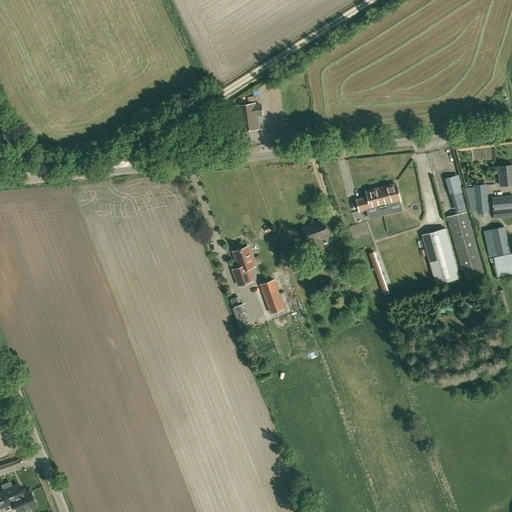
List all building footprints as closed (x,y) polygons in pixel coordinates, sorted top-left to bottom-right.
[(257,128),(254,103),(231,106),(232,113),(241,112),(243,130),(257,128)] [(511,183),(511,164),(498,166),(500,185),(511,183)] [(359,210),(366,209),(375,206),(376,211),(382,210),(383,215),(392,213),(390,205),(400,203),(399,200),(400,200),(396,184),(366,191),(368,197),(357,200),(359,210)] [(485,184),(474,185),(477,211),(488,210),(485,184)] [(511,215),(511,195),(492,197),(494,217),(511,215)] [(466,211),(446,217),(463,276),(483,271),(466,211)] [(303,229),(308,243),(309,242),(313,254),(323,250),(319,239),(328,235),(322,219),(314,222),(315,224),(303,229)] [(422,234),(435,284),(459,277),(446,227),(422,234)] [(504,227),(491,229),(484,231),(489,256),(509,252),(504,227)] [(233,269),(238,285),(251,280),(247,268),(254,265),(247,246),(233,251),(239,267),(233,269)] [(369,253),(384,296),(390,294),(374,251),(369,253)] [(321,258),(310,262),(317,279),(327,275),(321,258)] [(511,272),(511,262),(493,264),(494,274),(511,272)] [(283,309),(280,300),(272,280),(259,285),(270,314),(283,309)] [(496,290),(499,312),(506,311),(503,289),(496,290)] [(227,299),(229,305),(239,302),(237,296),(227,299)] [(229,307),(237,325),(249,320),(242,302),(229,307)] [(18,511),(19,511),(21,511),(20,511),(30,511),(29,508),(36,505),(30,491),(22,494),(18,484),(11,487),(9,483),(2,486),(4,490),(0,491),(0,507),(0,508),(14,502),(18,511)]
